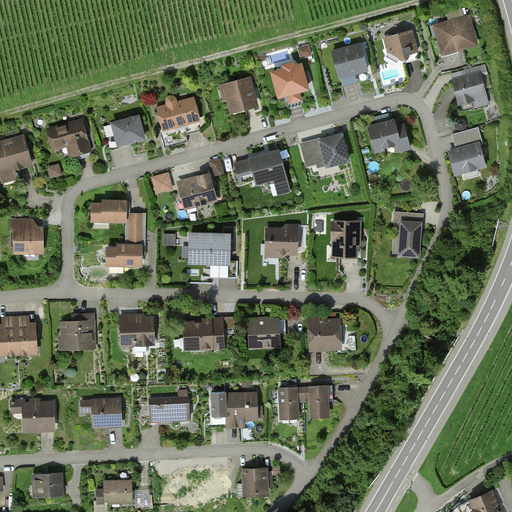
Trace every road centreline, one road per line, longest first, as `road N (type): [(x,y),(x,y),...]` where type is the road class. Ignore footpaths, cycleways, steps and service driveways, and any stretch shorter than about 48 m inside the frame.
road 1 (residential): [(66,292),(67,206),(83,185),(407,99),(426,116),(447,209),(439,245),(398,324)]
road 2 (track): [(425,0),(0,114)]
road 3 (residential): [(398,324),(355,299),(66,292)]
road 4 (residential): [(312,475),(281,454),(248,448),(0,461)]
road 5 (secondary): [(398,474),(511,264)]
road 6 (residential): [(312,475),(340,439),(398,324)]
